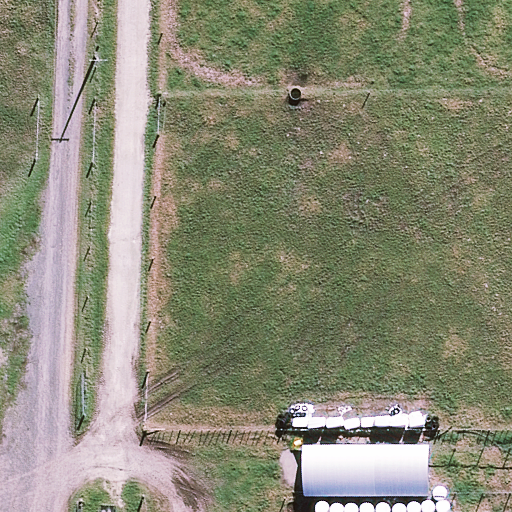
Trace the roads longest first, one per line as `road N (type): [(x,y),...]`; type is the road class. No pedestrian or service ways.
road 1 (track): [(82,0),(63,511)]
road 2 (track): [(112,511),(131,0)]
